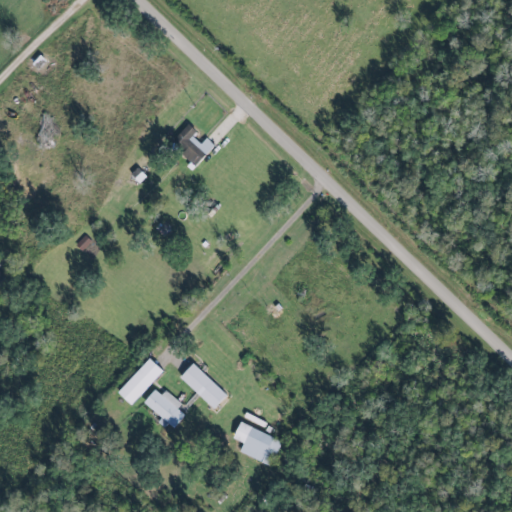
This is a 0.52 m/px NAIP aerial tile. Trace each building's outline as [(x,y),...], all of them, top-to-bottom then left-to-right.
[(132,92),(145,74),(118,54),(105,71),(132,92)] [(195,167),(214,145),(206,138),(203,141),(186,126),(175,139),(185,149),(181,154),(195,167)] [(116,393),(130,406),(162,372),(149,359),(116,393)] [(226,395),(192,364),(179,378),(213,410),(226,395)] [(141,406),(173,430),(184,415),(177,410),(181,405),(155,387),(141,406)] [(239,454),(271,466),(281,440),(238,424),(232,439),(242,443),(239,454)]
